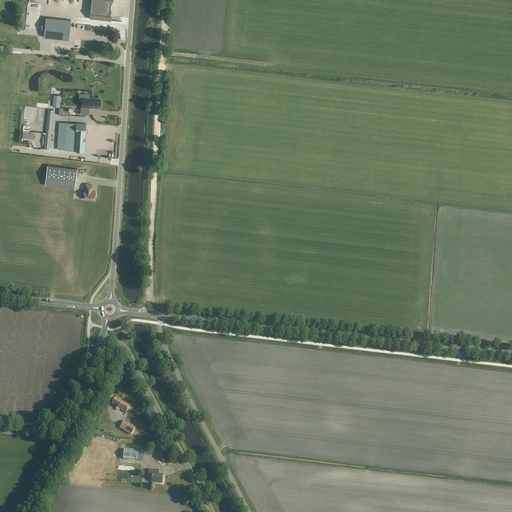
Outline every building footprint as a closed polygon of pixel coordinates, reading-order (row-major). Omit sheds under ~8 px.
[(112,5),(112,0),(91,0),(90,19),(110,21),(111,10),(109,10),(110,5),(112,5)] [(46,17),(44,37),(69,40),(71,20),(46,17)] [(82,106),(89,107),(97,107),(98,98),(89,98),(89,94),(84,94),(84,98),(83,97),(83,101),(82,106)] [(47,106),(38,105),(37,117),(46,118),(47,106)] [(66,123),(64,150),(85,151),(86,132),(86,124),(76,123),(66,123)] [(75,189),(77,169),(47,165),(45,185),(75,189)] [(83,199),(94,200),(95,198),(96,197),(96,196),(96,195),(96,194),(95,194),(95,192),(91,191),(92,185),(93,185),(86,184),(85,190),(83,199)] [(121,411),(126,413),(130,406),(115,397),(111,404),(121,410),(121,411)] [(124,421),(120,428),(131,435),(135,428),(124,421)] [(143,461),(144,451),(124,449),(123,459),(143,461)] [(162,483),(163,475),(159,474),(159,471),(149,470),(148,477),(152,477),(151,482),(162,483)]
